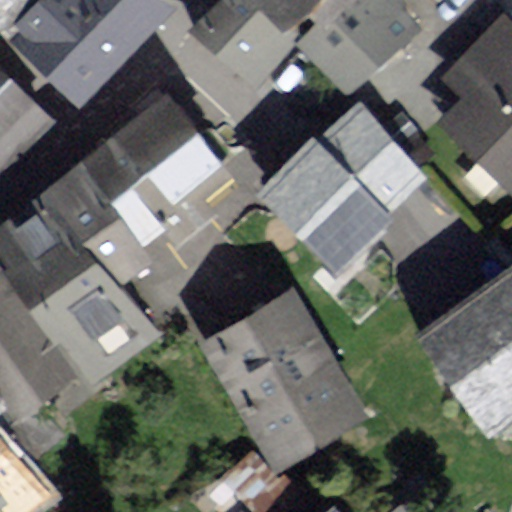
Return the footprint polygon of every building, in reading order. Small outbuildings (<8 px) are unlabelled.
[(0,0),(0,10),(25,33),(55,0),(0,0)] [(172,4),(168,0),(58,0),(38,24),(46,31),(35,44),(92,94),(172,4)] [(265,0),(233,0),(201,32),(265,90),(308,45),(265,0)] [(350,0),(265,0),(308,45),(350,0)] [(372,0),(350,0),(308,45),(355,100),(430,32),(405,0),(374,0),(373,1),(372,0)] [(511,20),(511,21),(450,84),(472,102),(450,126),(511,182),(511,20)] [(63,124),(0,67),(0,168),(6,173),(63,124)] [(255,173),(182,104),(99,164),(162,252),(255,173)] [(325,140),(273,192),(355,273),(405,223),(397,217),(438,178),(367,107),(331,145),(325,140)] [(96,169),(3,234),(85,365),(188,292),(96,169)] [(0,268),(0,397),(20,424),(82,383),(0,268)] [(511,274),(447,319),(511,418),(511,274)] [(311,295),(213,349),(281,474),(379,420),(311,295)] [(0,411),(0,431),(10,425),(0,411)]
